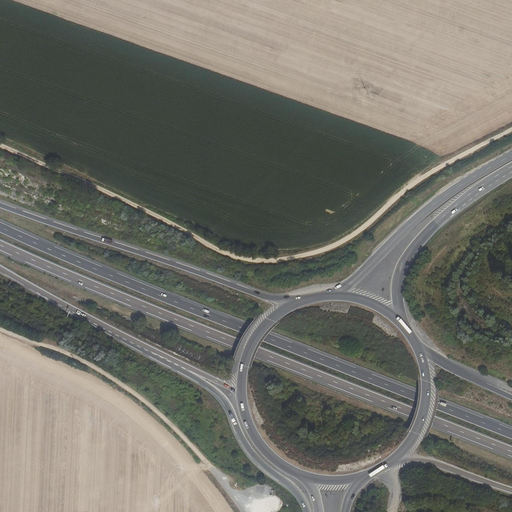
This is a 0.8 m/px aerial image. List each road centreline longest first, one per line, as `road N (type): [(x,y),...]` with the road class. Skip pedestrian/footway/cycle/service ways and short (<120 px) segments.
road 1 (track): [(511,129),(428,174),(328,249),(256,261),(0,145)]
road 2 (trunk): [(511,434),(231,327),(0,226)]
road 3 (trunk): [(0,244),(511,452)]
road 4 (trunk): [(308,299),(256,294),(0,205)]
road 5 (unclassified): [(0,324),(69,353),(143,399),(244,511)]
road 6 (primary): [(511,155),(434,204),(332,296)]
road 7 (trunk): [(0,267),(187,370)]
road 8 (primary): [(401,324),(396,288),(411,252),(456,205),(511,166)]
road 9 (trunk): [(187,370),(223,398),(251,453),(293,486),(308,511)]
road 10 (trunk): [(392,461),(422,460),(511,490)]
road 11 (primary): [(392,461),(426,407),(418,348)]
road 12 (primary): [(308,299),(256,338),(241,394)]
